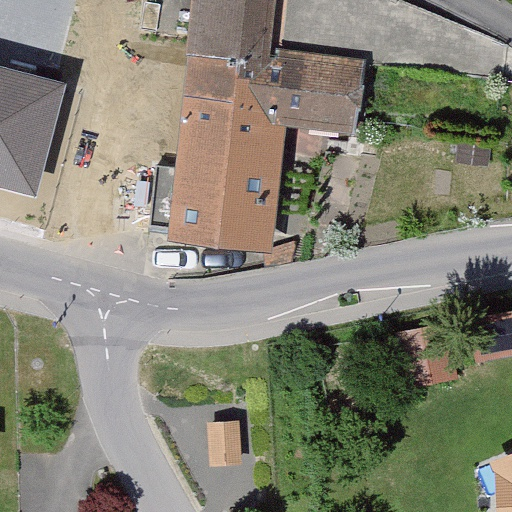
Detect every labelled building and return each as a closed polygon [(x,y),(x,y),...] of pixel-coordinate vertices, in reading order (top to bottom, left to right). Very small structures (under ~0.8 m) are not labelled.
[(197,0),(167,246),(282,259),(295,138),(362,146),(371,67),(281,57),(287,0),(197,0)] [(0,179),(29,187),(56,84),(0,69),(0,179)] [(511,309),(471,317),(478,357),(511,350),(511,309)] [(444,323),(397,333),(407,383),(454,374),(444,323)] [(237,420),(209,422),(212,462),(240,460),(237,420)] [(511,511),(511,451),(491,460),(498,504),(498,511),(511,511)]
